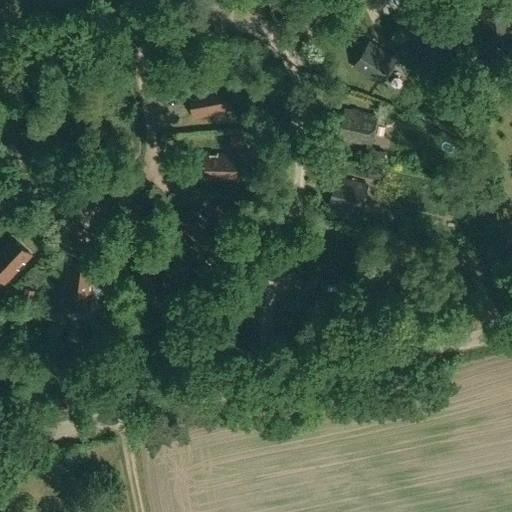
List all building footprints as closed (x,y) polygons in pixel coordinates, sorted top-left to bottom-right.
[(511,36),(511,24),(509,4),(496,6),(497,8),(481,11),(485,40),(511,36)] [(452,41),(443,10),(431,13),(432,15),(416,20),(424,48),(452,41)] [(388,40),(393,51),(401,47),(395,36),(388,40)] [(397,59),(370,42),(363,52),(365,54),(356,67),(381,84),(397,59)] [(429,65),(423,54),(416,58),(421,69),(429,65)] [(223,79),(235,77),(233,68),(222,71),(223,79)] [(189,93),(194,117),(232,110),(232,108),(229,109),(225,87),(228,87),(228,85),(209,89),(209,91),(201,92),(201,91),(189,93)] [(377,116),(345,109),(342,122),(345,122),(342,138),(371,144),(377,116)] [(231,144),(243,144),(243,135),(231,136),(231,144)] [(373,150),(372,158),(383,160),(385,152),(373,150)] [(198,154),(197,178),(237,179),(237,178),(233,178),(234,156),(237,156),(237,155),(218,154),(217,156),(210,156),(210,154),(198,154)] [(370,167),(368,175),(380,178),(382,169),(370,167)] [(368,185),(336,177),(333,190),(336,190),(332,206),(361,213),(368,185)] [(227,216),(231,208),(219,203),(216,210),(227,216)] [(191,207),(176,227),(207,250),(208,249),(205,247),(219,229),(221,232),(222,230),(206,219),(205,220),(199,215),(200,214),(191,207)] [(355,233),(353,241),(364,244),(366,236),(355,233)] [(31,255),(13,238),(0,252),(0,274),(6,280),(3,282),(4,283),(18,269),(17,268),(22,262),(23,263),(31,255)] [(347,250),(316,241),(312,253),(315,254),(310,270),(339,278),(347,250)] [(151,252),(129,263),(146,298),(147,297),(145,294),(165,285),(167,288),(168,287),(159,269),(158,270),(155,263),(156,262),(151,252)] [(88,309),(91,289),(90,289),(91,281),(92,281),(94,270),(69,267),(64,306),(65,306),(66,302),(88,305),(87,309),(88,309)] [(189,287),(195,282),(188,273),(181,278),(189,287)] [(23,300),(31,302),(34,290),(26,288),(23,300)] [(115,301),(105,303),(108,317),(118,315),(115,301)]
